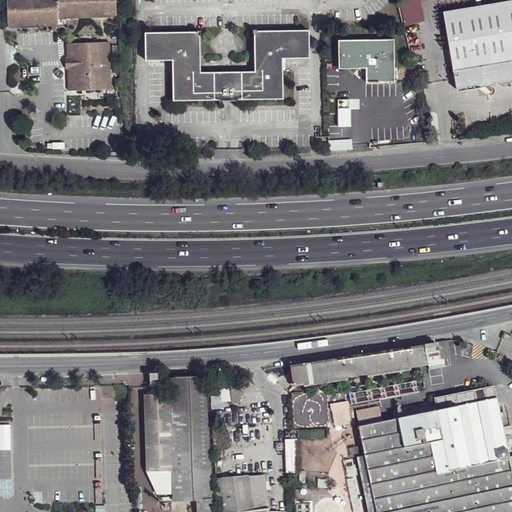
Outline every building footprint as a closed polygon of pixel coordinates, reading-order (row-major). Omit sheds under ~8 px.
[(6,0),(8,24),(58,22),(58,19),(58,16),(117,14),(116,0),(6,0)] [(511,0),(509,0),(443,12),(456,89),(458,91),(511,81),(511,0)] [(145,33),(146,60),(173,60),(173,64),(173,100),(228,99),(282,99),(282,62),(282,58),(309,57),(308,31),(258,31),(256,30),(253,30),(253,33),(254,34),(255,63),(255,72),(228,72),(200,73),(200,65),(199,35),(201,34),(201,31),(198,30),(196,32),(145,33)] [(338,40),(339,69),(365,68),(366,82),(394,81),(394,39),(338,40)] [(67,44),(68,59),(66,59),(66,68),(68,68),(69,91),(111,89),(109,42),(67,44)] [(351,139),(328,140),(329,149),(351,148),(351,139)] [(511,335),(505,333),(503,339),(509,341),(511,335)] [(290,365),(292,376),(293,379),(297,383),(301,383),(304,382),(304,385),(347,378),(346,376),(369,373),(369,375),(410,369),(410,367),(428,364),(429,369),(445,367),(444,358),(450,357),(447,341),(290,365)] [(169,377),(170,393),(144,394),(147,471),(171,470),(173,501),(197,500),(197,511),(213,511),(204,376),(169,377)] [(230,377),(210,378),(211,386),(230,384),(230,377)] [(230,385),(232,403),(241,402),(240,384),(230,385)] [(494,387),(434,398),(436,410),(462,404),(460,398),(470,396),(471,402),(496,398),(494,387)] [(374,500),(376,511),(511,511),(511,455),(509,457),(499,411),(496,398),(471,402),(470,396),(460,398),(462,404),(436,410),(358,426),(361,439),(374,500)] [(292,430),(292,439),(327,438),(326,429),(292,430)] [(285,439),(285,448),(297,448),(297,439),(285,439)] [(361,439),(353,441),(366,502),(374,500),(361,439)] [(297,448),(285,448),(286,472),(298,472),(297,448)] [(248,476),(235,478),(239,511),(252,510),(248,476)] [(219,480),(222,511),(233,511),(239,511),(235,478),(219,480)]
